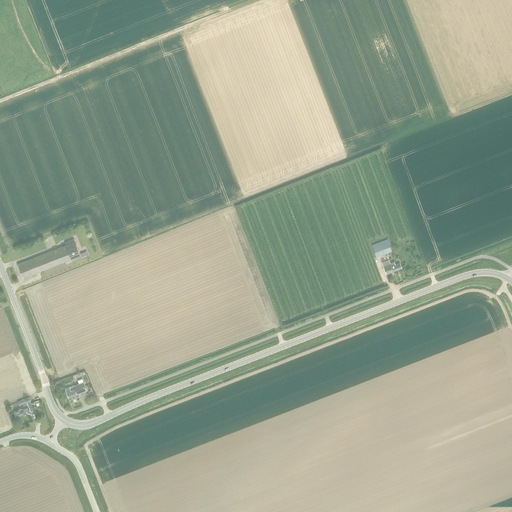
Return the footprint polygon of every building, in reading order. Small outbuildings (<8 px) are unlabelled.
[(66,244),(17,264),(23,278),(72,259),(72,261),(82,257),(81,254),(76,243),(74,239),(65,242),(66,244)] [(377,257),(392,251),(388,241),(387,239),(385,240),(386,242),(373,247),(377,257)] [(394,261),(383,266),(386,274),(402,268),(400,263),(395,264),(394,261)] [(34,382),(36,391),(42,389),(39,380),(34,382)] [(84,382),(65,389),(68,396),(87,389),(84,382)] [(23,408),(14,411),(16,417),(31,411),(27,401),(26,401),(25,398),(20,400),(22,403),(24,406),(22,407),(23,408)]
